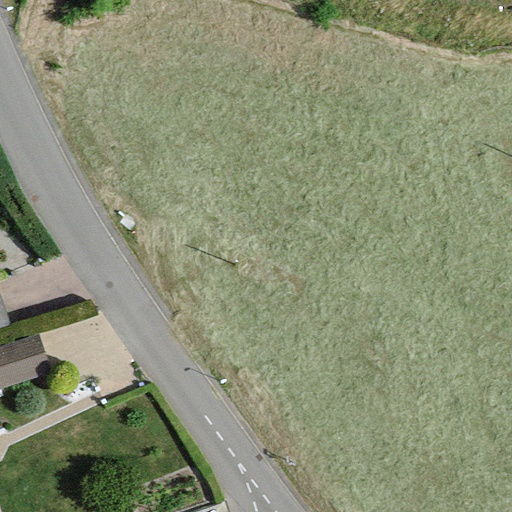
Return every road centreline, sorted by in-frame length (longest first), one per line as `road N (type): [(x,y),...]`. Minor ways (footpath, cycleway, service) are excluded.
road 1 (residential): [(0,57),(60,183),(204,401)]
road 2 (residential): [(267,511),(204,401)]
